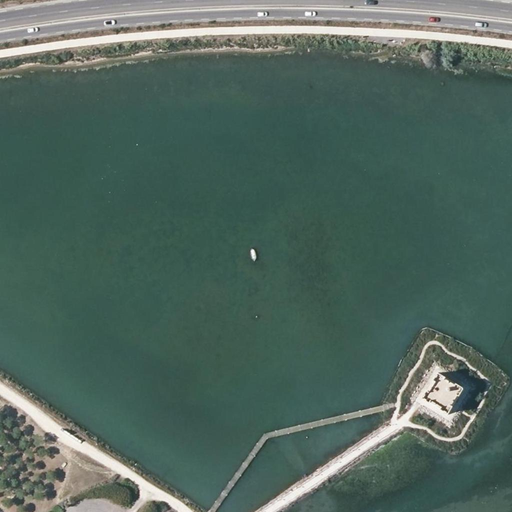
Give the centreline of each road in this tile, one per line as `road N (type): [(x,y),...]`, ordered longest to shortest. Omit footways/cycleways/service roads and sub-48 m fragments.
road 1 (primary): [(0,37),(263,12),(511,26)]
road 2 (primary): [(215,0),(0,21)]
road 3 (primary): [(511,12),(375,0)]
